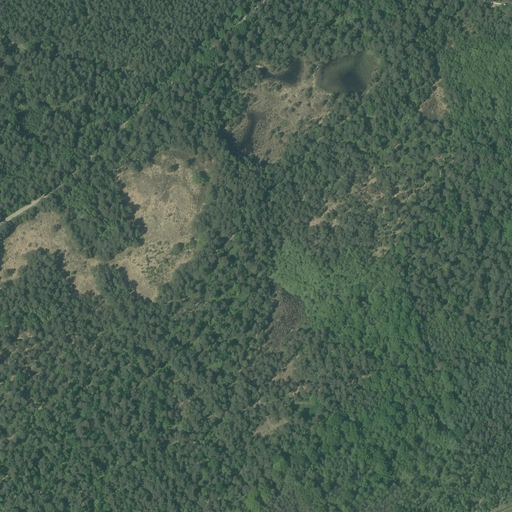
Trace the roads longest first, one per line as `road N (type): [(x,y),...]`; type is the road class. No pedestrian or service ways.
road 1 (track): [(0,481),(452,0)]
road 2 (track): [(268,0),(61,183),(0,223)]
